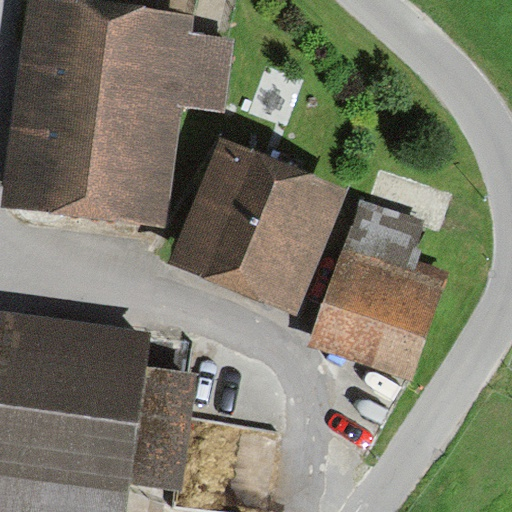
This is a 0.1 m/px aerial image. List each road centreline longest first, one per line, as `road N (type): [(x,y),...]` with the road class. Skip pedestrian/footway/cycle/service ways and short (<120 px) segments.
road 1 (tertiary): [(367,511),(466,374),(511,290)]
road 2 (tertiary): [(511,184),(454,71),(373,0)]
